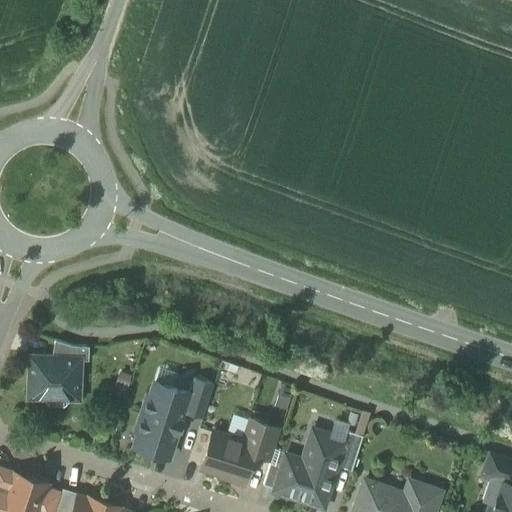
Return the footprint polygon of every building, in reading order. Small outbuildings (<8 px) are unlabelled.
[(89,345),(73,345),(55,339),(52,353),(82,355),(82,359),(89,360),(89,345)] [(52,353),(27,352),(26,399),(81,401),(82,359),(82,355),(52,353)] [(213,383),(194,377),(189,393),(184,411),(203,417),(213,383)] [(189,393),(155,382),(150,397),(146,396),(136,428),(140,429),(135,445),(169,456),(184,411),(189,393)] [(281,427),(252,418),(245,441),(256,444),(253,454),(271,460),(281,427)] [(344,439),(313,428),(303,459),(285,454),(282,464),(275,487),(274,489),(324,505),(337,465),(345,439),(344,439)] [(347,430),(344,439),(345,439),(337,465),(352,469),(363,435),(347,430)] [(245,441),(214,431),(202,466),(245,480),(253,454),(256,444),(245,441)] [(511,457),(489,450),(481,475),(500,481),(501,479),(511,483),(511,457)] [(271,461),(263,483),(275,487),(282,464),(271,461)] [(14,471),(9,488),(0,485),(0,511),(38,511),(47,486),(48,482),(14,471)] [(370,511),(380,484),(365,479),(353,511),(370,511)] [(511,511),(511,483),(501,479),(500,481),(494,500),(490,502),(486,511),(511,511)] [(414,496),(380,484),(370,511),(432,511),(440,491),(418,483),(414,496)] [(47,486),(38,511),(54,511),(56,506),(61,491),(47,486)] [(78,492),(62,487),(61,491),(56,506),(72,511),(77,495),(78,492)] [(89,498),(77,495),(72,511),(71,511),(100,511),(104,500),(90,496),(89,498)] [(119,505),(104,500),(100,511),(129,511),(130,511),(118,508),(119,505)]
